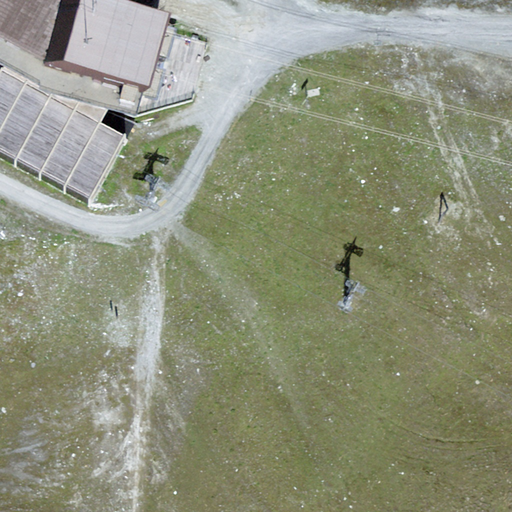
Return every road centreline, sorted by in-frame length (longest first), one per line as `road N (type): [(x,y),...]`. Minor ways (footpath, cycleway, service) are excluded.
road 1 (track): [(241,116),(427,369),(511,461)]
road 2 (track): [(262,38),(511,33)]
